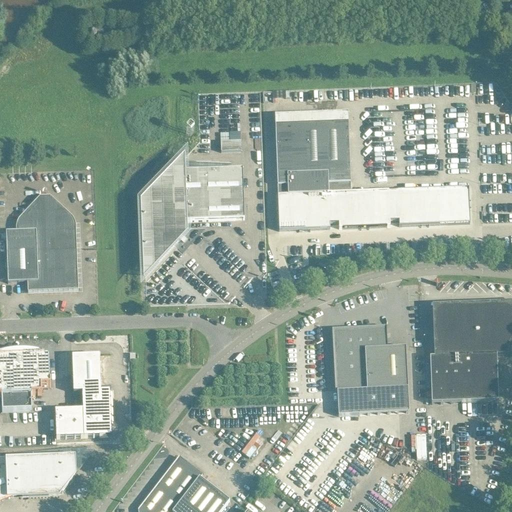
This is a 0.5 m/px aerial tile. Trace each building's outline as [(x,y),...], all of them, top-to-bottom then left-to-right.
[(103,41),(103,33),(101,33),(95,28),(88,29),(83,34),(83,42),(89,47),(96,47),(101,41),(103,41)] [(348,114),(275,116),(275,127),(278,197),(279,232),(330,230),(330,226),(339,225),(339,230),(390,228),(390,224),(399,223),(399,228),(470,225),(468,190),(351,194),(348,124),(348,114)] [(221,154),(240,153),(241,153),(240,143),(220,144),(221,154)] [(178,241),(182,244),(186,240),(182,237),(186,233),(185,223),(244,221),(242,170),(183,172),(183,161),(183,160),(142,204),(145,277),(178,241)] [(77,272),(76,226),(74,221),(72,218),(50,197),(39,198),(19,220),(17,223),(16,229),(16,233),(6,233),(8,285),(27,284),(27,293),(53,292),(59,291),(61,289),(77,272)] [(436,359),(430,359),(432,406),(498,403),(496,358),(507,357),(510,357),(510,356),(508,356),(511,336),(511,306),(483,307),(482,304),(485,304),(485,303),(473,304),(476,304),(476,307),(434,309),(436,359)] [(339,342),(334,343),(337,393),(338,413),(338,418),(409,414),(409,409),(408,390),(405,349),(385,350),(384,330),(344,332),(344,337),(339,342)] [(100,357),(72,358),(73,394),(82,394),(101,392),(100,357)] [(44,359),(38,359),(39,359),(1,361),(1,360),(0,360),(0,398),(1,399),(2,414),(32,413),(31,398),(41,397),(41,389),(51,389),(51,384),(48,384),(48,365),(46,365),(44,362),(43,359),(44,359)] [(110,392),(101,392),(82,394),(83,411),(55,412),(56,440),(112,438),(110,392)] [(72,481),(72,476),(72,458),(0,460),(0,503),(12,498),(12,497),(62,495),(72,481)] [(141,511),(222,511),(229,503),(200,479),(202,476),(179,459),(141,508),(141,511)] [(428,477),(414,495),(436,511),(468,511),(470,502),(428,477)] [(391,511),(397,505),(377,490),(360,511),(391,511)]
